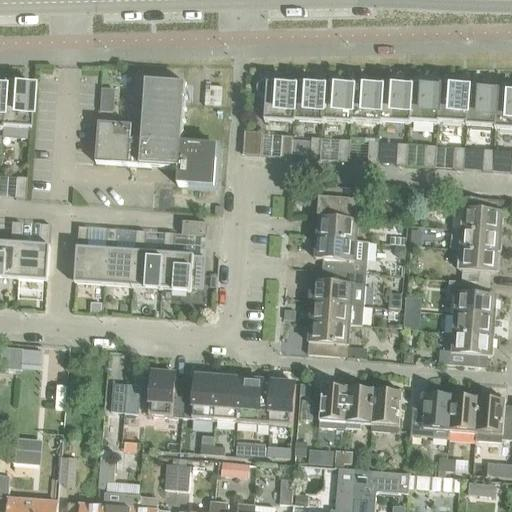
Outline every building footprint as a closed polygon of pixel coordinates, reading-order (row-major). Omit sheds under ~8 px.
[(293,126),(295,93),(287,92),(288,88),(276,87),(276,83),(266,83),(263,83),(262,84),(260,85),(258,87),(257,89),(257,91),(257,92),(257,94),(257,95),(257,96),(258,98),(259,99),(261,100),(262,101),(264,102),(266,102),(264,124),(293,126)] [(187,87),(145,84),(145,86),(146,86),(145,96),(143,96),(143,98),(145,98),(144,108),(142,108),(142,110),(144,110),(143,119),(141,119),(141,122),(143,122),(142,131),(131,131),(131,129),(99,127),(97,149),(95,149),(94,160),(97,160),(96,166),(179,172),(178,189),(215,191),(218,149),(182,147),(183,137),(185,138),(185,135),(183,135),(184,126),(185,126),(186,124),(184,123),(184,114),(186,114),(186,112),(185,112),(185,102),(187,102),(187,100),(185,100),(186,90),(187,90),(187,87)] [(29,133),(32,91),(32,87),(2,85),(1,92),(0,109),(0,133),(0,134),(0,131),(29,133)] [(322,126),(324,93),(316,92),(317,88),(296,87),(295,93),(293,126),(295,127),(295,125),(322,126)] [(351,127),(353,93),(345,92),(345,88),(325,87),(324,93),(322,126),(324,127),(324,125),(351,127)] [(379,127),(382,93),(374,93),(374,88),(353,87),(353,93),(351,127),(352,127),(352,125),(379,127)] [(408,127),(411,93),(403,93),(403,89),(382,87),(382,93),(379,127),(381,127),(381,125),(408,127)] [(437,127),(440,93),(432,93),(432,89),(411,87),(411,93),(408,127),(410,127),(410,125),(437,127)] [(466,127),(468,94),(469,91),(470,91),(471,90),(440,87),(440,93),(437,127),(439,127),(439,126),(466,127)] [(223,91),(209,88),(207,101),(221,103),(223,91)] [(495,131),(497,97),(497,94),(499,94),(499,93),(470,91),(469,91),(468,94),(466,127),(466,129),(495,131)] [(511,133),(511,95),(499,94),(497,94),(497,97),(495,131),(495,132),(511,133)] [(284,161),(291,161),(293,140),(283,139),(282,155),(285,155),(284,161)] [(313,163),(320,163),(321,142),(311,141),(310,157),(313,157),(313,163)] [(342,165),(349,165),(350,144),(340,143),(339,159),(342,159),(342,165)] [(370,167),(377,167),(379,146),(369,145),(368,161),(371,161),(370,167)] [(399,169),(406,169),(408,148),(398,147),(397,163),(400,163),(399,169)] [(428,171),(435,171),(436,150),(426,149),(425,165),(428,165),(428,171)] [(457,173),(464,173),(465,152),(455,151),(454,167),(457,167),(457,173)] [(485,175),(492,175),(494,154),(484,153),(483,169),(486,169),(485,175)] [(24,203),(26,181),(16,180),(14,202),(24,203)] [(361,193),(321,190),(318,223),(358,226),(361,193)] [(504,204),(454,200),(453,212),(463,213),(462,234),(501,237),(504,204)] [(358,226),(318,223),(317,243),(357,246),(358,226)] [(183,224),(182,238),(207,240),(208,226),(183,224)] [(21,247),(22,226),(12,226),(11,247),(21,247)] [(51,229),(41,228),(40,249),(50,249),(51,229)] [(423,247),(424,230),(391,229),(390,246),(423,247)] [(87,252),(89,231),(79,230),(77,251),(87,252)] [(116,254),(117,233),(107,232),(106,253),(116,254)] [(500,256),(501,237),(462,234),(453,233),(451,253),(460,253),(500,256)] [(145,256),(146,235),(136,234),(135,255),(145,256)] [(173,258),(175,237),(165,236),(163,257),(173,258)] [(355,265),(357,246),(317,243),(315,262),(323,262),(322,274),(364,278),(365,265),(355,265)] [(21,247),(11,247),(0,246),(0,281),(18,283),(21,247)] [(50,249),(40,249),(21,247),(18,283),(47,285),(50,249)] [(87,252),(77,251),(74,287),(104,289),(106,253),(87,252)] [(135,255),(116,254),(106,253),(104,289),(132,291),(135,255)] [(500,256),(460,253),(458,273),(462,273),(461,285),(490,288),(490,276),(498,276),(500,256)] [(163,257),(145,256),(135,255),(132,291),(161,293),(163,257)] [(206,260),(173,258),(163,257),(161,293),(191,295),(191,293),(203,294),(206,260)] [(364,278),(322,274),(314,274),(314,275),(317,275),(316,286),(313,286),(312,307),(363,311),(366,278),(364,278)] [(495,321),(496,300),(489,299),(490,288),(461,285),(448,284),(448,296),(457,296),(455,318),(495,321)] [(398,299),(389,299),(388,313),(400,314),(401,303),(398,299)] [(361,329),(363,311),(312,307),(310,325),(350,328),(361,329)] [(285,313),(284,323),(294,324),(295,314),(285,313)] [(495,321),(455,318),(453,337),(493,340),(495,321)] [(347,361),(350,328),(310,325),(308,358),(347,361)] [(492,360),(493,340),(453,337),(452,357),(439,356),(438,367),(486,371),(487,359),(492,360)] [(1,351),(0,359),(0,371),(15,372),(17,352),(1,351)] [(349,351),(348,362),(359,363),(359,352),(349,351)] [(182,422),(185,387),(175,386),(176,377),(168,377),(168,374),(157,373),(157,376),(152,375),(149,419),(182,422)] [(216,425),(220,381),(214,380),(214,378),(203,377),(203,379),(195,379),(195,387),(185,387),(182,422),(216,425)] [(238,427),(242,382),(236,382),(236,379),(225,379),(225,381),(220,381),(216,425),(238,427)] [(261,408),(263,385),(263,384),(259,384),(259,381),(247,380),(247,383),(242,382),(238,427),(268,429),(270,409),(261,408)] [(292,431),(295,387),(291,386),(291,384),(280,383),(279,385),(272,385),(272,386),(263,385),(261,408),(270,409),(268,429),(292,431)] [(138,418),(141,390),(113,387),(111,416),(138,418)] [(57,388),(56,412),(66,413),(67,389),(57,388)] [(322,389),(319,424),(346,427),(348,391),(322,389)] [(375,393),(348,391),(346,427),(345,435),(359,436),(359,427),(372,429),(375,393)] [(402,395),(375,393),(372,429),(371,435),(399,437),(402,395)] [(423,426),(423,433),(450,435),(452,399),(426,397),(424,418),(419,418),(418,426),(423,426)] [(479,401),(452,399),(450,435),(476,437),(479,401)] [(511,443),(511,415),(504,415),(505,403),(479,401),(476,437),(475,446),(502,448),(502,443),(511,443)] [(255,447),(255,460),(264,460),(264,448),(255,447)] [(224,460),(225,451),(201,449),(200,458),(224,460)] [(290,462),(290,454),(266,452),(266,461),(290,462)] [(335,454),(334,465),(343,466),(343,454),(335,454)] [(352,455),(343,454),(343,466),(351,467),(352,455)] [(32,456),(15,455),(15,467),(31,468),(32,456)] [(370,457),(369,468),(377,468),(378,457),(370,457)] [(73,493),(76,462),(61,461),(59,492),(73,493)] [(103,462),(99,510),(104,510),(104,511),(128,511),(129,500),(138,501),(139,488),(114,486),(116,463),(103,462)] [(439,462),(438,473),(447,474),(447,463),(439,462)] [(456,463),(447,463),(447,474),(455,474),(456,463)] [(247,481),(248,469),(223,466),(222,479),(247,481)] [(170,467),(169,487),(179,488),(181,468),(170,467)] [(194,469),(181,468),(179,488),(192,489),(194,469)] [(352,511),(356,473),(338,471),(334,511),(352,511)] [(374,511),(376,496),(378,495),(408,497),(409,477),(356,473),(352,511),(374,511)] [(0,511),(7,511),(8,502),(10,480),(0,478),(0,511)] [(280,483),(279,508),(292,508),(293,483),(280,483)] [(179,488),(169,487),(168,500),(178,500),(179,488)] [(192,489),(179,488),(178,500),(192,501),(192,489)] [(294,509),(307,510),(307,499),(295,498),(294,509)] [(140,511),(141,501),(138,501),(129,500),(128,511),(140,511)] [(57,511),(58,506),(8,502),(7,511),(57,511)]
